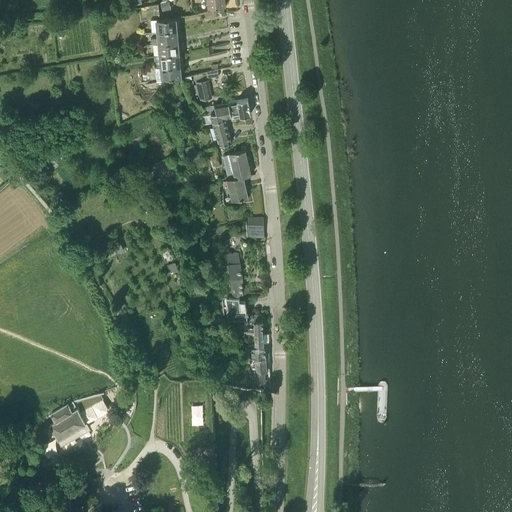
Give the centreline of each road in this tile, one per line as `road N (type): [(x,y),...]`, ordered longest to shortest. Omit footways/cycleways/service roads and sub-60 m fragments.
road 1 (unclassified): [(275,511),(277,277),(248,0)]
road 2 (tertiary): [(310,511),(314,329),(283,0)]
road 3 (unclassified): [(259,511),(252,420),(239,407),(230,511)]
road 4 (unclassified): [(188,511),(177,464),(158,446),(146,448),(122,477)]
